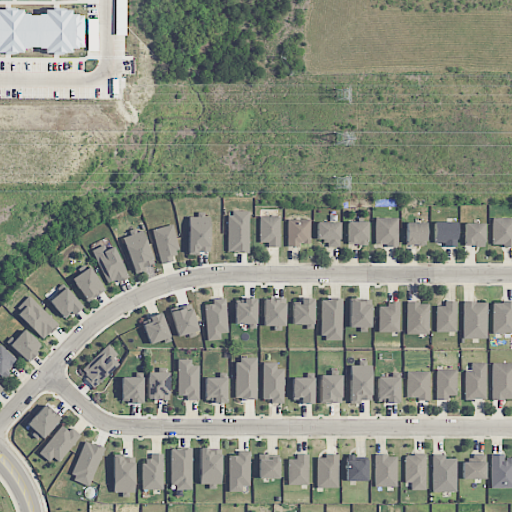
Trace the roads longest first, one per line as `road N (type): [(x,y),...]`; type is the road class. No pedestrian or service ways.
road 1 (residential): [(0,424),(101,319),(192,278),(511,273)]
road 2 (residential): [(511,428),(135,428),(108,424),(48,373)]
